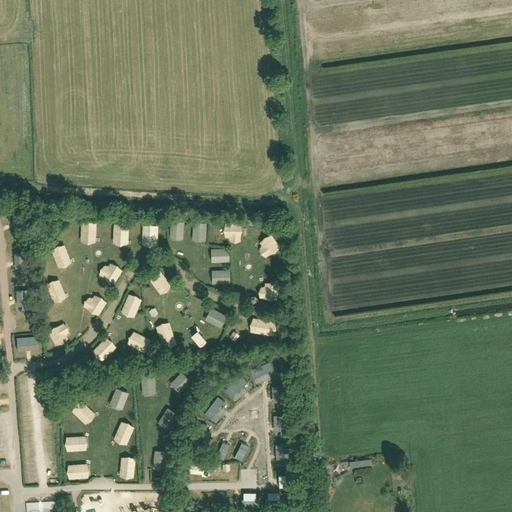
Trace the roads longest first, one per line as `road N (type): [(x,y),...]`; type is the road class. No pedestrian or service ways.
road 1 (track): [(299,0),(329,321),(511,295)]
road 2 (track): [(511,5),(302,34)]
road 3 (track): [(308,80),(511,52)]
road 4 (track): [(511,217),(322,243)]
road 5 (track): [(325,277),(511,252)]
